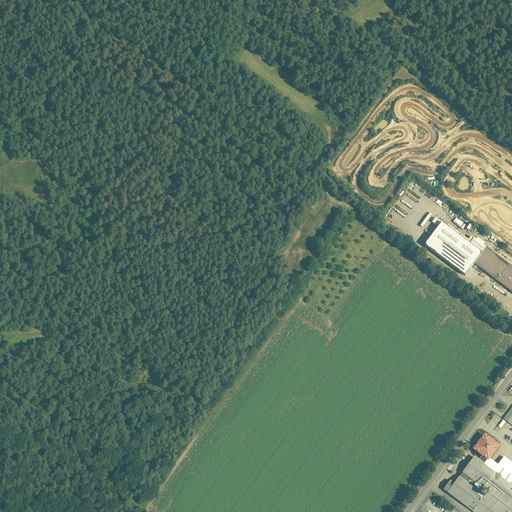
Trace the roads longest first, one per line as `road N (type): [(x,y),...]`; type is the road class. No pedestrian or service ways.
road 1 (track): [(511,334),(318,178),(330,139),(318,87),(340,0)]
road 2 (track): [(140,511),(362,219)]
road 3 (track): [(139,511),(0,378)]
road 4 (tertiary): [(407,511),(511,374)]
road 5 (track): [(196,102),(71,0)]
road 6 (track): [(329,134),(235,55)]
